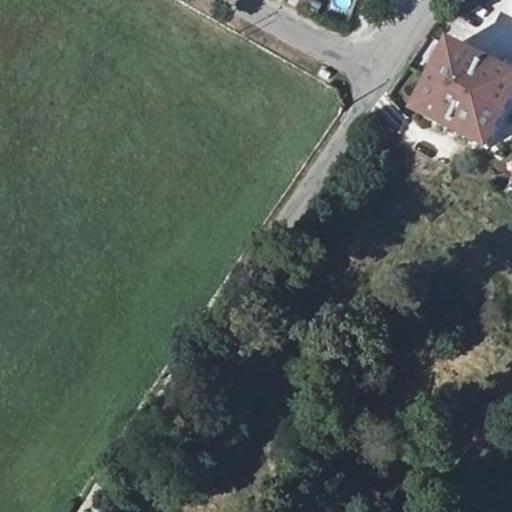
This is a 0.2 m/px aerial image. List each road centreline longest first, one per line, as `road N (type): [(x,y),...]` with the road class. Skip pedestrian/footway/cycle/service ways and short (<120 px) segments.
road 1 (unclassified): [(375,83),(85,511)]
road 2 (unclassified): [(375,83),(235,0)]
